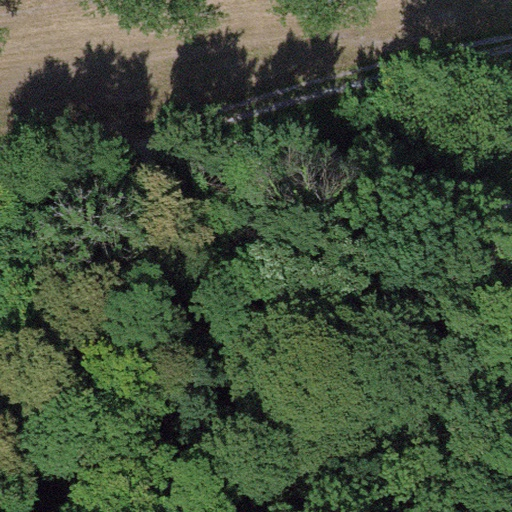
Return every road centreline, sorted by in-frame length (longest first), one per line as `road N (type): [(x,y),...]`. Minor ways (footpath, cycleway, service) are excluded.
road 1 (track): [(0,162),(107,153),(386,176),(451,194),(511,231)]
road 2 (track): [(107,153),(269,102),(511,46)]
